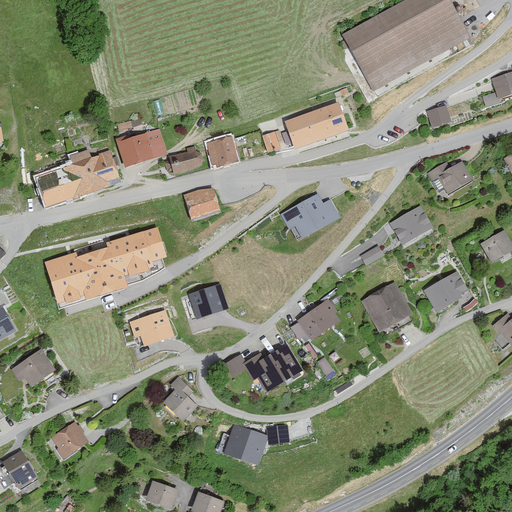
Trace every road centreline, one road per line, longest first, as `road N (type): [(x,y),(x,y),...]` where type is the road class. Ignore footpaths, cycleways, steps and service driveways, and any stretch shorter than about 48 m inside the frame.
road 1 (residential): [(511,300),(439,330),(307,414),(260,419),(231,411),(205,393),(204,363)]
road 2 (residential): [(229,178),(236,168),(370,135),(511,55)]
road 3 (residential): [(204,363),(275,319),(413,155)]
road 4 (residential): [(299,175),(187,266),(119,303)]
road 5 (residential): [(204,363),(174,362),(0,440)]
road 6 (secondary): [(329,511),(448,447),(511,397)]
road 7 (residential): [(229,178),(24,220)]
